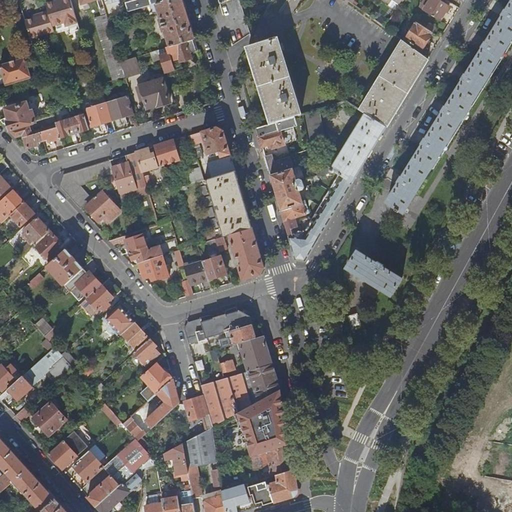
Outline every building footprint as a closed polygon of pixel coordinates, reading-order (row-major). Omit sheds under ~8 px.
[(70,0),(58,0),(45,4),(47,10),(49,14),(54,32),(67,28),(69,36),(81,32),(70,0)] [(102,0),(81,0),(83,4),(97,0),(102,15),(95,18),(114,83),(126,78),(121,62),(102,0)] [(102,0),(103,0),(107,0),(109,5),(112,3),(113,6),(121,3),(119,0),(124,0),(127,8),(120,10),(122,15),(132,12),(141,9),(137,0),(102,0)] [(141,9),(132,12),(135,19),(153,14),(157,14),(160,13),(162,18),(159,20),(163,34),(167,33),(171,47),(195,39),(182,0),(169,0),(152,6),(141,9)] [(382,0),(389,5),(388,6),(396,11),(403,0),(382,0)] [(438,0),(425,0),(420,7),(441,21),(449,7),(438,0)] [(424,145),(404,178),(402,177),(399,183),(401,184),(389,203),(405,213),(511,39),(511,1),(507,11),(505,10),(502,15),(504,17),(487,43),(486,41),(481,48),(484,49),(467,76),(465,74),(462,80),(464,81),(448,108),(446,107),(442,112),(444,113),(427,140),(425,139),(422,145),(424,145)] [(49,14),(47,10),(32,15),(33,19),(49,14)] [(54,32),(49,14),(33,19),(24,21),(30,39),(54,32)] [(432,32),(426,29),(417,23),(405,40),(421,51),(432,32)] [(171,47),(158,51),(161,60),(165,74),(176,71),(174,66),(180,64),(193,60),(191,54),(199,51),(195,39),(171,47)] [(249,48),(272,125),(278,123),(302,116),(279,40),(278,40),(272,42),(249,48)] [(428,59),(403,41),(361,110),(366,113),(387,126),(428,59)] [(158,51),(151,53),(154,62),(161,60),(158,51)] [(26,58),(0,65),(7,86),(32,78),(26,58)] [(121,62),(126,78),(142,73),(137,58),(121,62)] [(164,79),(141,86),(149,108),(158,105),(159,106),(171,103),(164,79)] [(117,100),(108,102),(113,121),(135,114),(129,96),(123,98),(122,94),(116,96),(117,100)] [(8,117),(1,120),(4,124),(7,123),(9,130),(29,125),(36,123),(30,102),(6,109),(8,117)] [(113,121),(108,102),(86,109),(91,127),(113,121)] [(76,113),(69,115),(75,133),(89,129),(85,115),(77,118),(76,113)] [(329,167),(316,170),(319,178),(336,172),(343,177),(353,183),(387,126),(366,113),(333,168),(329,167)] [(63,117),(64,122),(57,124),(61,138),(75,133),(69,115),(63,117)] [(302,116),(278,123),(284,145),(288,157),(290,156),(310,150),(304,115),(302,116)] [(49,128),(41,130),(42,133),(44,140),(48,138),(50,142),(61,138),(57,124),(56,122),(51,124),(53,129),(50,130),(49,128)] [(272,125),(257,130),(262,147),(271,144),(273,148),(284,145),(278,123),(272,125)] [(29,125),(9,130),(16,137),(23,135),(23,138),(24,138),(32,136),(31,132),(29,125)] [(197,155),(202,153),(199,143),(205,141),(208,149),(205,150),(207,156),(219,152),(221,158),(224,131),(217,127),(191,135),(197,155)] [(34,135),(33,132),(31,132),(32,136),(24,138),(27,148),(39,144),(39,142),(44,140),(42,133),(34,135)] [(180,161),(174,141),(155,146),(161,166),(180,161)] [(149,148),(136,153),(142,172),(158,167),(154,153),(151,154),(149,148)] [(142,172),(136,153),(126,156),(128,163),(112,168),(114,174),(120,194),(136,189),(138,196),(149,193),(142,172)] [(265,156),(267,164),(275,162),(272,154),(265,156)] [(275,162),(267,164),(284,222),(307,215),(300,191),(303,190),(305,188),(302,180),(301,179),(297,181),(290,156),(288,157),(275,162)] [(231,157),(209,163),(213,179),(236,172),(231,157)] [(0,174),(9,167),(4,161),(0,164),(0,174)] [(79,186),(114,174),(112,168),(110,161),(65,175),(61,187),(81,208),(91,199),(79,186)] [(201,168),(188,172),(192,185),(205,181),(201,168)] [(229,236),(253,229),(236,172),(213,179),(205,181),(192,185),(172,190),(190,248),(198,245),(216,240),(225,237),(229,236)] [(0,175),(0,196),(10,187),(0,175)] [(353,183),(343,177),(307,239),(289,237),(295,260),(306,261),(353,183)] [(0,221),(2,223),(11,215),(24,203),(14,191),(0,204),(0,221)] [(103,192),(86,208),(99,222),(103,218),(108,223),(120,211),(103,192)] [(24,203),(11,215),(21,226),(35,214),(24,203)] [(36,243),(50,231),(38,218),(24,230),(26,233),(23,235),(22,240),(24,242),(25,244),(29,244),(31,244),(34,241),(36,243)] [(253,229),(229,236),(237,258),(241,257),(242,261),(239,263),(240,265),(238,265),(243,280),(261,275),(265,268),(253,229)] [(36,243),(34,245),(49,261),(59,252),(57,249),(62,244),(50,231),(36,243)] [(125,236),(110,240),(115,246),(127,243),(129,252),(148,247),(162,243),(161,238),(146,242),(145,240),(149,239),(147,233),(126,239),(125,236)] [(225,237),(216,240),(218,244),(220,252),(228,250),(225,237)] [(216,240),(198,245),(199,248),(205,246),(206,248),(218,244),(216,240)] [(148,247),(129,252),(132,261),(135,260),(136,265),(140,264),(163,256),(161,247),(153,249),(153,250),(149,252),(148,247)] [(60,278),(59,279),(65,285),(83,269),(84,268),(67,249),(48,267),(53,273),(55,272),(60,278)] [(180,251),(176,252),(180,265),(185,264),(180,251)] [(358,252),(348,269),(381,289),(392,296),(402,280),(383,269),(385,266),(378,261),(377,264),(358,252)] [(163,256),(140,264),(144,278),(155,275),(156,279),(163,277),(163,279),(170,277),(163,256)] [(221,256),(204,261),(209,280),(227,274),(221,256)] [(77,285),(88,298),(102,285),(92,272),(98,266),(93,260),(84,268),(83,269),(88,275),(77,285)] [(190,281),(191,285),(209,280),(204,261),(185,267),(190,281)] [(41,274),(28,284),(32,289),(44,278),(41,274)] [(190,281),(183,283),(187,297),(194,295),(191,285),(190,281)] [(88,298),(87,299),(98,311),(102,308),(104,311),(111,305),(108,303),(113,297),(102,285),(88,298)] [(121,336),(123,334),(136,323),(122,307),(107,319),(121,336)] [(185,329),(189,345),(207,340),(207,339),(231,331),(233,336),(230,337),(232,346),(240,343),(257,338),(256,335),(257,335),(253,325),(252,325),(250,316),(248,315),(249,312),(248,311),(246,310),(245,310),(242,310),(241,311),(237,312),(236,308),(188,323),(185,329)] [(37,310),(28,318),(32,322),(40,314),(37,310)] [(358,316),(351,318),(354,328),(361,327),(358,316)] [(136,323),(123,334),(135,349),(149,337),(136,323)] [(54,329),(45,337),(49,341),(58,333),(54,329)] [(257,338),(240,343),(249,372),(273,365),(264,336),(257,338)] [(151,339),(135,353),(146,366),(159,354),(155,348),(157,346),(151,339)] [(55,348),(24,377),(32,386),(41,378),(42,379),(45,377),(44,375),(53,367),(55,369),(50,372),(57,380),(71,366),(62,356),(55,348)] [(66,351),(62,356),(71,366),(76,362),(66,351)] [(234,360),(221,364),(225,377),(230,376),(229,373),(237,370),(234,360)] [(89,364),(79,374),(85,381),(95,372),(89,364)] [(157,364),(142,377),(158,394),(174,380),(170,368),(166,372),(157,364)] [(3,366),(0,368),(0,389),(3,392),(16,380),(12,376),(17,371),(12,365),(7,370),(3,366)] [(281,390),(273,365),(249,372),(202,386),(214,426),(230,418),(281,390)] [(24,377),(8,391),(17,401),(20,400),(33,388),(32,386),(24,377)] [(147,421),(153,428),(181,403),(174,380),(158,394),(166,403),(147,421)] [(99,386),(93,391),(97,395),(103,390),(99,386)] [(286,418),(281,390),(230,418),(238,434),(247,429),(261,454),(283,447),(269,421),(271,420),(286,418)] [(6,392),(0,397),(0,400),(1,401),(9,395),(6,392)] [(201,397),(185,401),(192,421),(207,417),(201,397)] [(55,400),(34,419),(49,437),(66,420),(57,409),(59,408),(55,404),(57,402),(55,400)] [(106,404),(101,408),(119,426),(122,423),(106,404)] [(26,408),(16,418),(21,424),(32,415),(26,408)] [(139,442),(148,433),(146,431),(143,433),(134,422),(135,420),(133,418),(124,425),(131,433),(137,440),(139,442)] [(81,426),(75,431),(89,446),(95,442),(81,426)] [(212,463),(219,463),(213,427),(185,444),(188,467),(196,466),(212,463)] [(75,431),(49,455),(63,470),(89,446),(75,431)] [(131,433),(127,436),(133,442),(137,440),(131,433)] [(0,488),(1,492),(13,481),(20,489),(18,490),(20,493),(22,491),(32,502),(31,504),(32,506),(34,504),(41,511),(55,499),(0,437),(0,488)] [(133,442),(118,456),(135,474),(143,467),(146,464),(153,458),(139,442),(137,440),(133,442)] [(185,444),(174,450),(178,475),(189,473),(188,467),(185,444)] [(292,459),(290,444),(283,447),(261,454),(251,458),(255,473),(264,469),(266,479),(267,479),(295,470),(292,459)] [(91,452),(74,466),(89,483),(105,468),(91,452)] [(135,474),(118,456),(105,468),(112,477),(118,483),(128,474),(131,478),(135,474)] [(153,458),(146,464),(149,468),(158,466),(157,459),(153,458)] [(219,463),(212,463),(217,495),(223,493),(219,463)] [(196,466),(188,467),(189,473),(192,491),(193,499),(201,498),(196,466)] [(131,478),(97,508),(100,511),(109,511),(131,493),(132,494),(143,483),(143,467),(135,474),(131,478)] [(295,470),(267,479),(272,493),(261,496),(263,506),(294,496),(298,490),(295,470)] [(112,477),(88,498),(97,508),(131,478),(128,474),(118,483),(112,477)] [(256,475),(245,478),(247,485),(259,482),(256,475)] [(269,490),(266,482),(249,488),(251,496),(269,490)] [(223,496),(225,511),(244,511),(253,510),(251,505),(245,486),(223,493),(223,496)] [(192,491),(181,492),(183,505),(194,503),(193,499),(192,491)] [(176,497),(164,499),(165,511),(181,511),(179,494),(176,494),(176,497)] [(152,507),(147,508),(147,511),(165,511),(164,499),(163,495),(151,498),(152,507)] [(225,511),(223,496),(205,501),(206,511),(225,511)] [(41,511),(40,511),(67,511),(55,499),(41,511)] [(195,511),(194,503),(183,505),(184,511),(195,511)]
